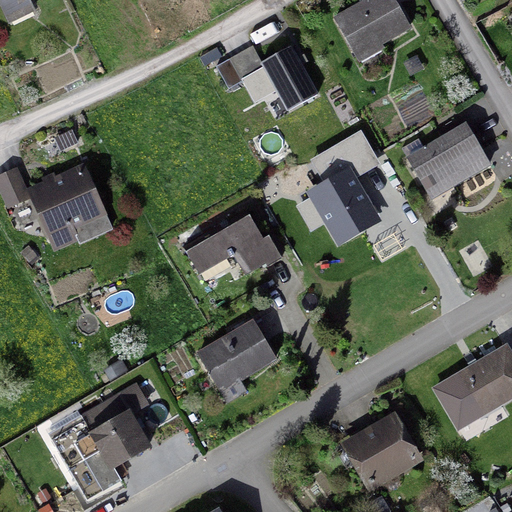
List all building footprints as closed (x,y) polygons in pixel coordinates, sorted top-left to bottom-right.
[(0,0),(14,26),(45,0),(0,0)] [(395,0),(379,0),(335,22),(355,62),(412,35),(395,0)] [(292,48),(259,64),(281,108),(313,92),(292,48)] [(465,121),(401,154),(435,195),(488,163),(465,121)] [(323,185),(307,194),(310,201),(297,208),(311,233),(324,226),(338,249),(382,225),(356,180),(381,166),(361,132),(310,161),(323,185)] [(0,183),(10,204),(28,195),(12,164),(0,169),(0,183)] [(76,166),(30,189),(60,249),(107,225),(76,166)] [(250,218),(185,256),(198,279),(234,259),(245,278),(266,266),(268,268),(282,260),(269,238),(264,241),(250,218)] [(252,320),(196,351),(219,391),(275,360),(252,320)] [(511,400),(511,357),(507,348),(434,391),(458,432),(511,400)] [(85,429),(107,467),(146,444),(124,406),(85,429)] [(342,447),(365,487),(418,456),(395,417),(342,447)]
